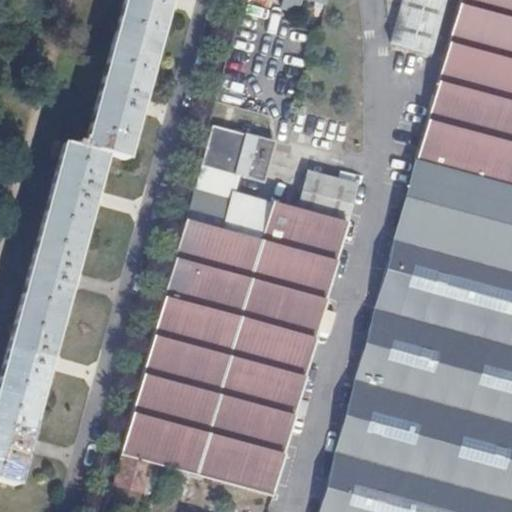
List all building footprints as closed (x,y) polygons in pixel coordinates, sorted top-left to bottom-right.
[(126,0),(85,148),(76,146),(74,151),(64,148),(0,381),(0,484),(14,489),(24,452),(27,452),(30,441),(28,441),(47,371),(49,371),(52,360),(50,359),(69,288),(71,288),(74,277),(72,276),(92,206),(94,206),(97,195),(95,195),(105,159),(125,164),(138,114),(140,114),(143,104),(141,103),(166,7),(169,8),(171,0),(126,0)] [(297,14),(300,0),(301,0),(325,6),(327,0),(284,0),(282,10),(297,14)] [(511,511),(511,0),(459,0),(349,405),(335,401),(323,447),(336,451),(325,492),(320,490),(314,511),(316,511),(511,511)] [(0,27),(16,32),(20,17),(0,11),(0,27)] [(202,169),(198,168),(186,217),(152,343),(129,428),(121,458),(124,459),(117,487),(143,494),(151,466),(272,499),(331,284),(357,188),(307,174),(297,217),(234,198),(238,179),(263,186),(273,146),(245,138),(244,139),(213,131),(202,169)]
